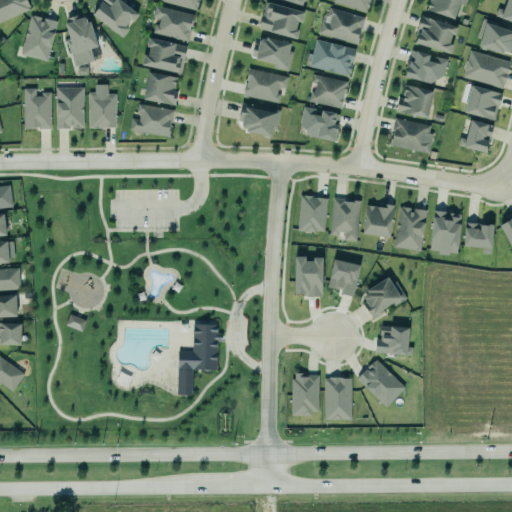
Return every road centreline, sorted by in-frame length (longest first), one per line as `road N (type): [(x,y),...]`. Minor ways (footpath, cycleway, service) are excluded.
road 1 (residential): [(511,145),(503,187),(340,164),(0,165)]
road 2 (secondary): [(511,451),(0,455)]
road 3 (residential): [(274,162),(265,487)]
road 4 (secondary): [(265,487),(511,484)]
road 5 (secondary): [(0,489),(201,487)]
road 6 (residential): [(397,0),(353,166)]
road 7 (residential): [(230,0),(197,162)]
